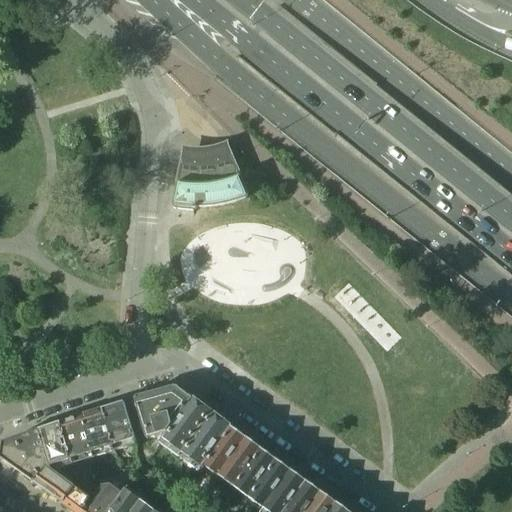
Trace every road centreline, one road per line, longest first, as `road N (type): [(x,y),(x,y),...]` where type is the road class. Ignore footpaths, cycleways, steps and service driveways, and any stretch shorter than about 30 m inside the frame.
road 1 (trunk): [(163,0),(201,49),(511,304)]
road 2 (trunk): [(194,0),(511,256)]
road 3 (residential): [(69,0),(127,51),(156,128),(142,366)]
road 4 (trunk): [(511,216),(250,0)]
road 5 (residential): [(142,366),(187,368),(389,511)]
road 6 (trunk): [(511,175),(295,0)]
road 7 (residential): [(0,414),(142,366)]
